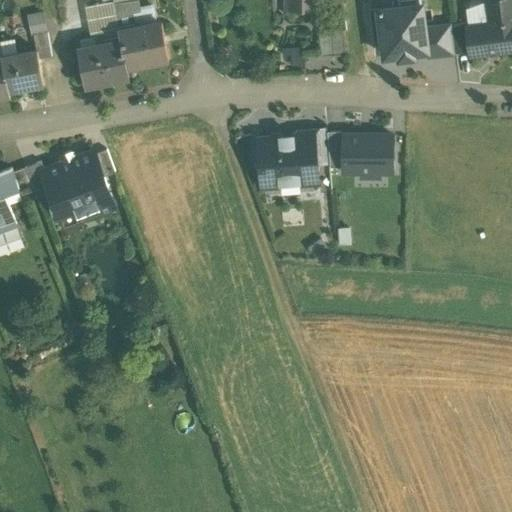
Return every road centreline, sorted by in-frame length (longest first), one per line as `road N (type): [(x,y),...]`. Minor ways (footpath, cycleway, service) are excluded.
road 1 (track): [(206,95),(374,511)]
road 2 (residential): [(511,103),(370,92),(206,95)]
road 3 (residential): [(206,95),(0,140)]
